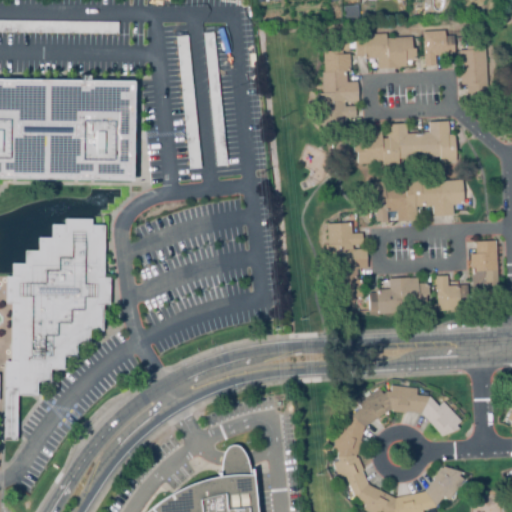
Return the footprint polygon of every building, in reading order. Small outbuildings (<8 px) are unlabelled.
[(356,20),(356,6),(342,6),(342,20),(356,20)] [(203,33),(213,166),(223,165),(213,32),(203,33)] [(423,68),(421,33),(443,32),(444,38),(452,38),(453,56),(434,57),(435,67),(423,68)] [(377,71),(376,59),(363,60),(363,58),(355,58),(353,37),(384,35),(385,39),(410,37),(410,50),(414,50),(415,60),(404,61),(404,69),(377,71)] [(466,97),(465,85),(460,85),(459,52),(465,52),(465,47),(484,47),(486,97),(466,97)] [(321,132),(319,106),(317,107),(316,95),(323,95),(321,73),(324,73),(322,53),(340,51),(340,55),(347,55),(349,72),(344,72),(345,84),(355,83),(356,102),(344,103),(344,107),(353,106),(354,118),(344,119),(345,130),(321,132)] [(0,78),(129,84),(132,178),(0,178),(0,78)] [(381,167),(381,165),(357,166),(356,139),(365,138),(365,134),(380,134),(380,140),(386,139),(385,125),(404,124),(405,135),(427,134),(426,123),(447,123),(448,136),(453,136),(454,163),(438,164),(438,158),(397,160),(397,166),(381,167)] [(375,224),(374,211),(368,212),(367,183),(384,182),(384,189),(404,188),(404,182),(420,181),(420,184),(460,181),(462,206),(450,207),(451,216),(433,217),(432,207),(416,208),(417,221),(397,222),(396,212),(386,213),(387,223),(375,224)] [(9,357),(3,357),(3,437),(17,437),(17,393),(38,394),(38,378),(51,379),(51,368),(64,368),(64,352),(75,352),(75,334),(88,334),(89,326),(100,326),(100,301),(107,301),(107,276),(101,276),(101,226),(88,226),(88,218),(66,218),(66,223),(52,223),(52,235),(37,235),(37,246),(23,246),(23,253),(23,259),(9,259),(8,271),(3,271),(2,303),(9,303),(9,357)] [(336,301),(334,279),(327,279),(323,246),(328,246),(326,227),(350,224),(351,236),(360,235),(361,245),(352,247),(352,252),(364,250),(366,270),(355,271),(357,282),(360,282),(362,298),(336,301)] [(471,290),(469,256),(475,256),(474,243),(495,242),(497,288),(471,290)] [(437,313),(434,278),(446,277),(447,287),(465,286),(467,304),(459,305),(459,311),(437,313)] [(376,315),(375,313),(368,313),(368,294),(375,294),(375,292),(382,291),(381,280),(416,280),(416,284),(427,284),(427,297),(424,297),(425,308),(399,309),(399,315),(376,315)] [(367,511),(363,510),(364,506),(354,497),(349,487),(342,489),(332,464),(339,461),(337,458),(338,454),(332,451),(339,428),(344,429),(349,417),(360,409),(357,403),(378,390),(381,395),(385,393),(389,394),(390,387),(417,390),(416,397),(428,398),(438,408),(443,403),(460,422),(454,428),(457,431),(440,438),(420,414),(388,411),(362,430),(356,458),(367,486),(392,498),(425,492),(443,468),(461,473),(458,477),(462,481),(447,501),(442,498),(434,509),(421,511),(367,511)] [(511,468),(510,470),(505,488),(511,489),(511,407),(503,417),(510,427),(511,427),(511,468)] [(145,511),(148,509),(169,495),(192,484),(219,476),(221,457),(226,447),(230,445),(237,446),(243,452),(251,474),(254,511),(145,511)]
